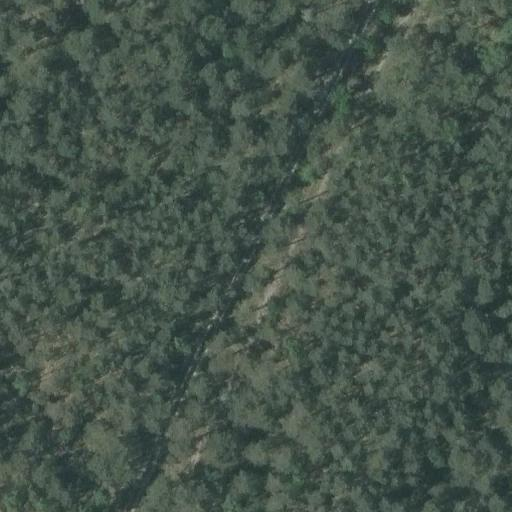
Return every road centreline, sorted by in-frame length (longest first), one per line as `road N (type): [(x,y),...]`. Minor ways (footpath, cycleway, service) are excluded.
road 1 (track): [(127,511),(230,283),(385,0)]
road 2 (unknown): [(170,511),(415,0)]
